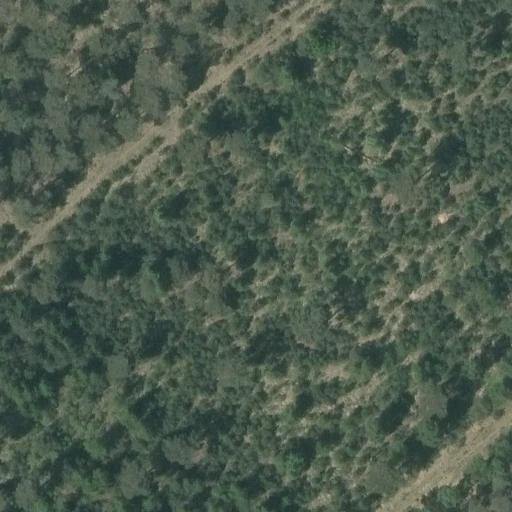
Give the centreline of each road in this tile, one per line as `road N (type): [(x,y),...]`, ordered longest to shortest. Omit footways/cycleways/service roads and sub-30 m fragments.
road 1 (track): [(309,0),(0,261)]
road 2 (track): [(392,511),(511,408)]
